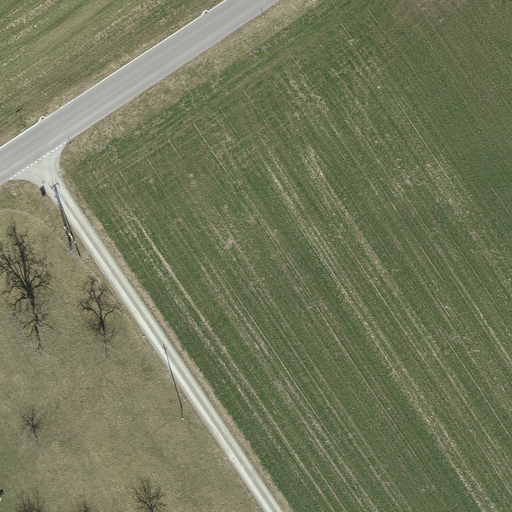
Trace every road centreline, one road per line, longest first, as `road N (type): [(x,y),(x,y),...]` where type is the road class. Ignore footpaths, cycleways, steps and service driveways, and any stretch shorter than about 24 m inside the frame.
road 1 (track): [(29,149),(275,511)]
road 2 (tertiary): [(254,0),(0,168)]
